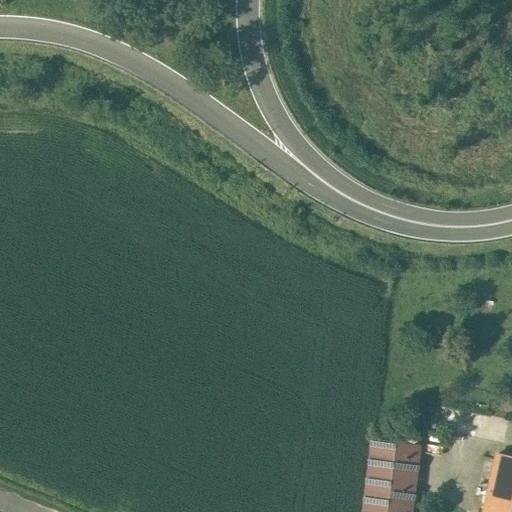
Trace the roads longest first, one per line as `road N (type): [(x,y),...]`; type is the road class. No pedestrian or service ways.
road 1 (trunk): [(0,29),(55,35),(101,53),(208,108),(338,196)]
road 2 (trunk): [(338,196),(279,127),(260,81),(249,0)]
road 3 (trunk): [(511,221),(433,226),(338,196)]
